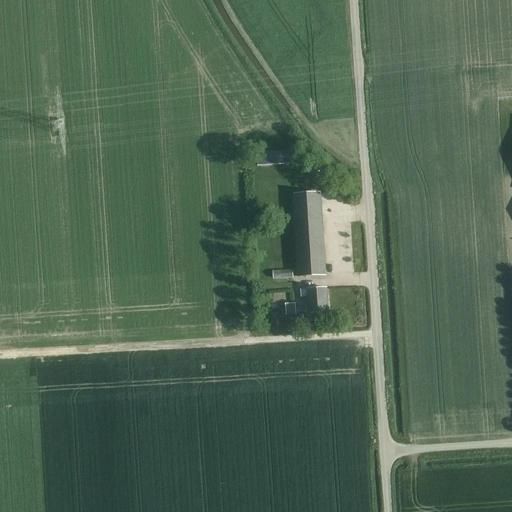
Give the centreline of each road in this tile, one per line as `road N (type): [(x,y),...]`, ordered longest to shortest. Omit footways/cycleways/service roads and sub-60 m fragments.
road 1 (unclassified): [(386,452),(354,0)]
road 2 (unclassified): [(386,452),(511,443)]
